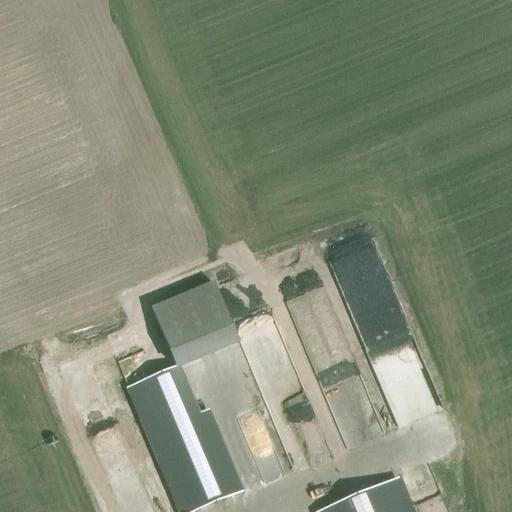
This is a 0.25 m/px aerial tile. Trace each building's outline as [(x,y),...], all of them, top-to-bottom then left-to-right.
[(398,314),(374,241),(329,256),(354,329),(398,314)] [(287,300),(294,323),(332,311),(324,288),(287,300)] [(261,377),(293,363),(269,311),(238,325),(261,377)] [(200,414),(182,371),(181,368),(176,370),(129,389),(179,511),(200,511),(235,498),(244,494),(209,410),(200,414)] [(408,511),(396,482),(325,511),(408,511)]
